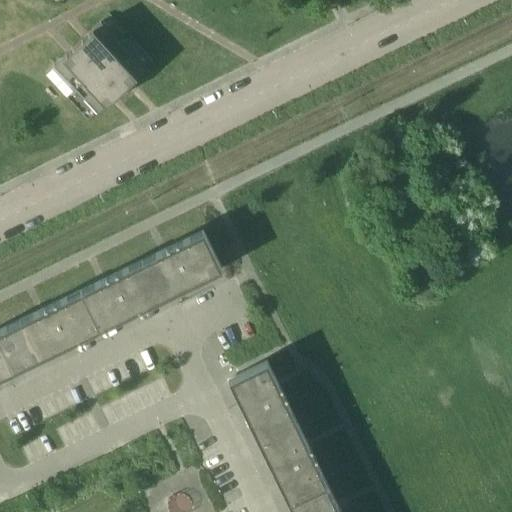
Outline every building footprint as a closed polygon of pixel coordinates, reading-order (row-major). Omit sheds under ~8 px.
[(98,67),(121,45),(100,21),(76,43),(98,67)] [(74,89),(98,67),(76,43),(52,65),(74,89)] [(143,69),(121,45),(98,67),(120,90),(143,69)] [(96,112),(120,90),(98,67),(74,89),(96,112)] [(202,230),(166,248),(142,259),(160,298),(221,268),(202,230)] [(142,259),(105,277),(80,289),(99,328),(160,298),(142,259)] [(80,289),(19,319),(37,358),(99,328),(80,289)] [(0,375),(37,358),(19,319),(0,328),(0,375)] [(296,422),(278,385),(266,360),(227,379),(257,440),(296,422)] [(326,483),(308,446),(296,422),(257,440),(288,502),(326,483)] [(339,511),(326,483),(288,502),(292,511),(339,511)]
